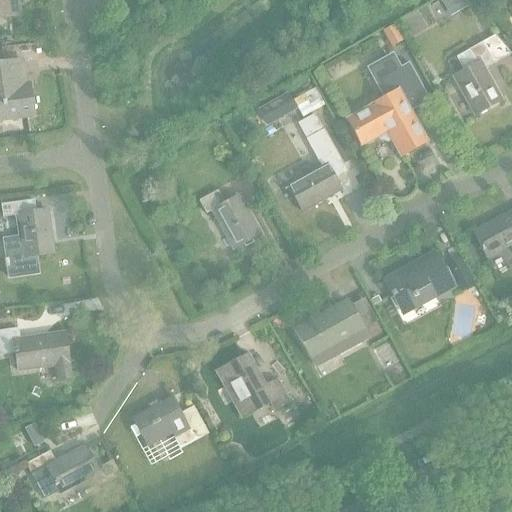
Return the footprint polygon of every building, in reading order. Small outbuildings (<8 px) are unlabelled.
[(0,0),(0,18),(15,16),(12,0),(0,0)] [(451,77),(473,115),(500,100),(482,70),(492,64),(480,43),(455,57),(463,71),(451,77)] [(406,63),(400,67),(392,52),(369,65),(378,81),(387,96),(370,105),(371,106),(345,120),(360,146),(377,137),(379,140),(386,142),(390,140),(399,157),(425,142),(408,112),(428,101),(406,63)] [(29,85),(26,86),(23,62),(0,64),(0,120),(33,117),(29,85)] [(322,125),(315,129),(309,118),(297,125),(320,167),(286,186),(301,211),(339,190),(333,179),(344,173),(333,152),(336,150),(322,125)] [(238,196),(224,204),(217,190),(197,201),(205,215),(212,211),(233,249),(259,235),(238,196)] [(46,210),(28,212),(27,202),(0,206),(2,217),(15,215),(19,241),(5,243),(8,261),(52,255),(46,210)] [(511,209),(471,232),(485,258),(511,243),(511,209)] [(429,289),(433,297),(452,287),(433,253),(414,263),(415,265),(383,282),(391,297),(396,294),(404,310),(418,303),(414,297),(429,289)] [(294,330),(315,368),(367,339),(346,301),(294,330)] [(64,334),(19,340),(18,329),(0,331),(0,347),(2,347),(2,344),(13,342),(17,371),(53,366),(56,383),(71,381),(64,334)] [(276,379),(262,387),(244,356),(216,372),(241,417),(268,402),(272,410),(288,401),(276,379)] [(193,406),(179,413),(171,397),(131,420),(146,447),(170,434),(179,450),(208,434),(193,406)] [(59,494),(98,473),(84,446),(55,462),(49,452),(25,465),(31,475),(45,467),(59,494)]
